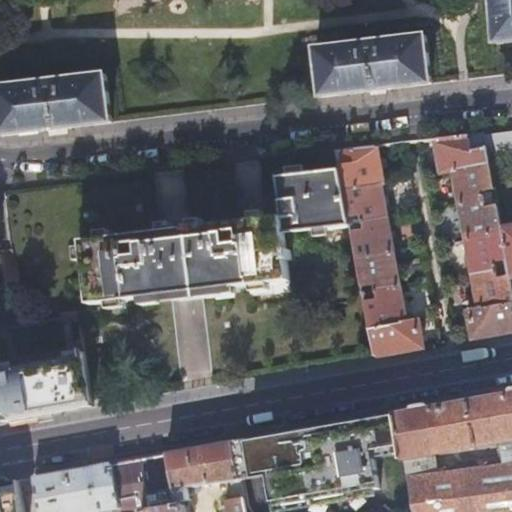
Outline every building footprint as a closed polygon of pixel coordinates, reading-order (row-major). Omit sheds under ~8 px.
[(511,0),(492,0),(497,44),(511,43),(511,0)] [(383,91),(432,85),(426,37),(316,50),(322,99),(383,91)] [(0,88),(0,128),(1,135),(1,138),(60,131),(112,124),(106,76),(0,88)] [(485,134),(437,140),(440,155),(443,172),(455,170),(459,187),(465,221),(471,257),(477,292),(481,309),(468,311),(471,325),(473,339),(511,331),(511,285),(511,280),(502,227),(490,163),(486,140),(485,134)] [(511,135),(486,140),(490,163),(511,158),(511,135)] [(377,147),(338,152),(341,171),(352,228),(375,357),(422,348),(419,335),(417,320),(406,322),(403,304),(397,271),(391,236),(385,201),(382,183),(384,183),(380,164),(377,147)] [(279,178),(281,196),(264,198),(266,223),(182,233),(82,244),(90,308),(111,305),(166,299),(214,293),(260,288),(290,284),(288,264),(292,264),(291,253),(287,253),(285,236),(352,228),(341,171),(279,178)] [(511,225),(502,227),(511,280),(511,279),(511,225)] [(15,247),(0,248),(0,295),(7,301),(32,271),(25,265),(21,260),(17,254),(15,247)] [(59,315),(59,320),(60,322),(77,319),(76,312),(59,315)] [(16,365),(0,367),(0,374),(8,424),(50,416),(92,409),(90,396),(81,341),(75,343),(77,354),(67,356),(67,361),(17,370),(16,365)] [(0,425),(8,424),(0,374),(0,425)] [(90,396),(92,409),(111,405),(109,392),(90,396)] [(500,445),(503,460),(487,461),(487,460),(463,463),(464,466),(455,467),(456,472),(426,476),(425,468),(406,470),(412,511),(511,511),(511,393),(511,394),(430,408),(397,414),(405,462),(414,460),(414,463),(419,462),(419,459),(440,456),(439,452),(450,450),(450,453),(500,445)] [(405,462),(397,414),(356,422),(315,429),(263,438),(232,444),(241,490),(243,499),(245,511),(412,511),(406,470),(405,462)] [(241,490),(232,444),(200,449),(168,455),(176,505),(190,503),(188,490),(194,489),(194,495),(201,493),(200,488),(230,484),(231,492),(241,490)] [(88,470),(34,480),(39,511),(108,511),(136,507),(133,485),(145,483),(149,511),(150,511),(176,508),(176,505),(168,455),(142,460),(88,470)] [(24,511),(20,482),(0,485),(0,511),(24,511)] [(245,511),(243,499),(224,502),(225,511),(184,511),(184,507),(176,508),(150,511),(245,511)]
